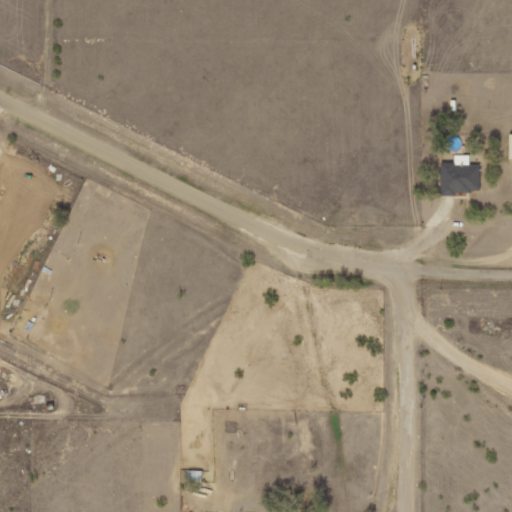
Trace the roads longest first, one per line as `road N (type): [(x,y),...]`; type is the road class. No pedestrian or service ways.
road 1 (residential): [(380,275),(265,233),(0,95)]
road 2 (residential): [(393,511),(405,438),(402,312),(395,287),(380,275)]
road 3 (residential): [(402,319),(511,393)]
road 4 (residential): [(511,273),(380,275)]
